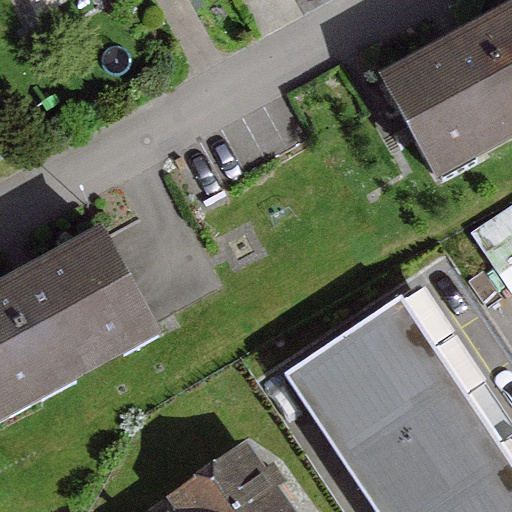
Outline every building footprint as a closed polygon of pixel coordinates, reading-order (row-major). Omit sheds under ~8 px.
[(429,176),(511,130),(511,14),(380,87),(429,176)] [(511,205),(466,236),(494,278),(511,265),(511,205)] [(31,392),(149,328),(100,239),(0,293),(0,423),(37,403),(31,392)] [(379,302),(412,352),(460,321),(426,271),(379,302)] [(511,511),(511,497),(436,384),(334,453),(372,511),(511,511)] [(278,511),(240,457),(171,506),(175,511),(278,511)]
